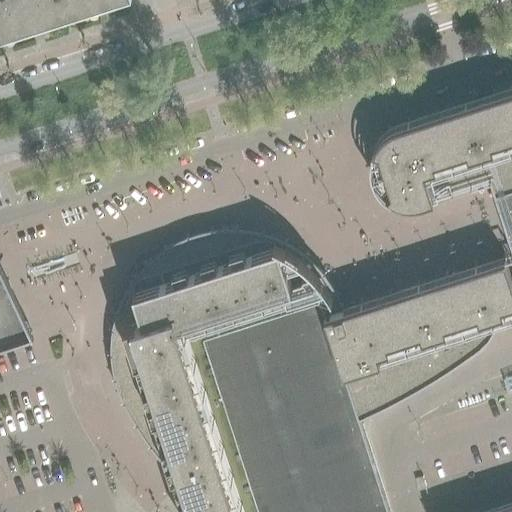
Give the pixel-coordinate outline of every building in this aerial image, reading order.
[(0,0),(0,30),(1,34),(106,0),(0,0)] [(511,85),(495,91),(495,90),(493,91),(494,92),(467,101),(466,100),(465,100),(465,101),(438,110),(437,109),(436,109),(436,110),(409,119),(409,118),(407,118),(408,119),(399,122),(390,126),(390,125),(388,126),(389,127),(382,132),(377,139),(374,146),(373,146),(372,147),(373,148),(371,156),(371,164),(373,172),(372,172),(372,174),(373,174),(377,181),(382,188),(388,193),(387,194),(389,195),(389,194),(396,198),(404,200),(413,201),(413,202),(414,202),(414,201),(424,199),(432,196),(433,197),(434,197),(434,196),(461,187),(461,188),(463,187),(462,186),(490,178),(495,193),(494,194),(495,198),(496,197),(511,247),(511,85)] [(112,327),(184,340),(188,350),(193,366),(203,397),(212,425),(226,469),(361,423),(358,417),(378,407),(396,398),(414,389),(423,383),(431,378),(447,368),(457,362),(464,357),(473,350),(481,344),(488,337),(493,329),(496,319),(497,310),(495,300),(491,291),(485,284),(477,277),(468,274),(458,272),(448,273),(448,272),(446,273),(447,274),(420,282),(419,281),(418,282),(418,283),(391,291),(389,291),(389,292),(362,301),(362,300),(361,300),(361,301),(344,307),(343,306),(342,306),(340,301),(337,293),(338,293),(337,291),(336,292),(324,272),(325,271),(324,270),(323,271),(318,265),(312,260),(306,254),(307,254),(306,253),(305,253),(299,249),(292,244),(286,240),(285,239),(284,240),(277,236),(270,234),(262,231),(263,230),(261,230),(261,231),(253,229),(246,228),(238,227),(238,226),(236,226),(236,227),(229,227),(221,227),(213,228),(213,227),(211,227),(212,228),(204,230),(196,232),(189,234),(189,233),(188,234),(187,234),(188,235),(180,238),(173,242),(167,246),(166,245),(165,245),(165,246),(159,251),(153,256),(147,261),(147,260),(146,261),(146,262),(141,268),(136,274),(135,273),(135,274),(135,275),(131,281),(126,292),(120,303),(117,310),(116,310),(116,311),(117,312),(115,319),(113,326),(112,326),(112,327)] [(0,346),(22,339),(33,335),(28,325),(0,263),(0,346)] [(114,376),(115,377),(188,350),(184,340),(112,327),(112,328),(113,328),(112,335),(112,343),(112,351),(111,351),(111,353),(112,353),(113,360),(114,368),(115,376),(114,376)] [(193,366),(188,350),(115,377),(116,377),(118,385),(121,392),(124,399),(123,399),(123,400),(193,366)] [(203,397),(193,366),(123,400),(124,401),(125,400),(132,414),(136,421),(135,422),(136,423),(137,423),(141,429),(151,442),(150,443),(150,444),(203,397)] [(212,425),(203,397),(150,444),(151,444),(161,456),(166,462),(166,463),(167,464),(170,466),(212,425)] [(389,511),(361,423),(226,469),(185,482),(193,509),(186,511),(185,511),(389,511)] [(226,469),(212,425),(170,466),(178,475),(184,481),(183,482),(184,483),(185,482),(226,469)] [(511,511),(511,503),(485,511),(511,511)]
